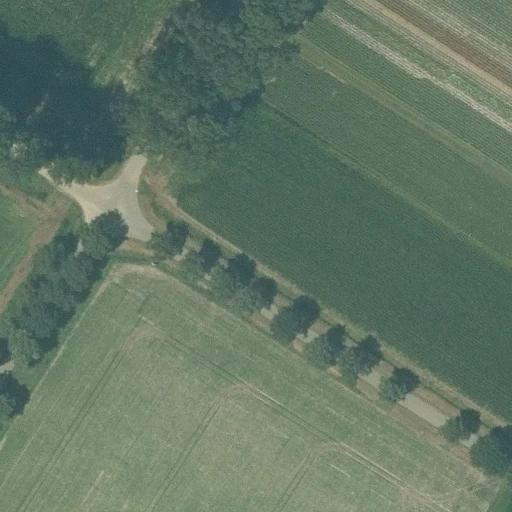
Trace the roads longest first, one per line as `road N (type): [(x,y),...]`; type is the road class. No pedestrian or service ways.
road 1 (unclassified): [(511,468),(100,203)]
road 2 (unclassified): [(100,203),(240,0)]
road 3 (unclassified): [(0,359),(100,203)]
